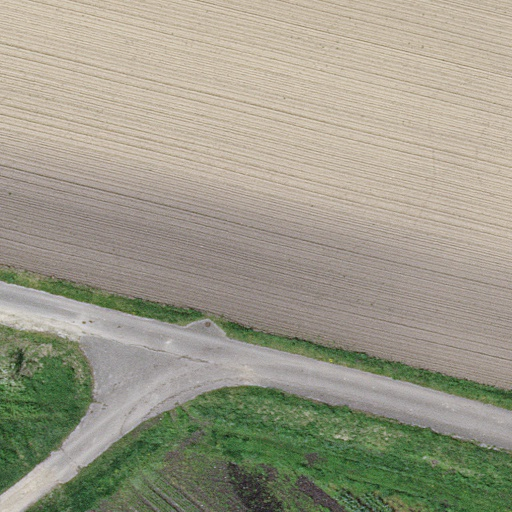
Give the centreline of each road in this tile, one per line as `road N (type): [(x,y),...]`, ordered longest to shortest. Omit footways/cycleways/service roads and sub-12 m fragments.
road 1 (residential): [(511,430),(0,300)]
road 2 (track): [(0,493),(180,346)]
